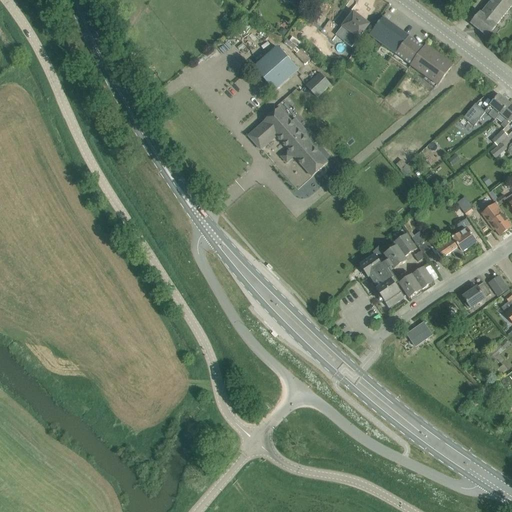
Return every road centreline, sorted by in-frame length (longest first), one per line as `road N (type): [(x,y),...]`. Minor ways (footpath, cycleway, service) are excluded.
road 1 (unclassified): [(256,442),(226,411),(204,341),(105,186),(6,0)]
road 2 (primary): [(207,227),(238,276),(339,378),(432,453),(485,476)]
road 3 (primary): [(485,476),(207,227)]
road 4 (primary): [(207,227),(107,71),(76,0)]
road 5 (tertiary): [(485,476),(471,488),(445,482),(351,430),(301,388)]
road 6 (tertiary): [(301,388),(249,339),(203,265),(198,245),(207,227)]
road 7 (unclassified): [(412,511),(358,481),(293,469),(256,442)]
road 8 (residential): [(373,343),(497,253)]
road 9 (unclassified): [(511,82),(407,0)]
